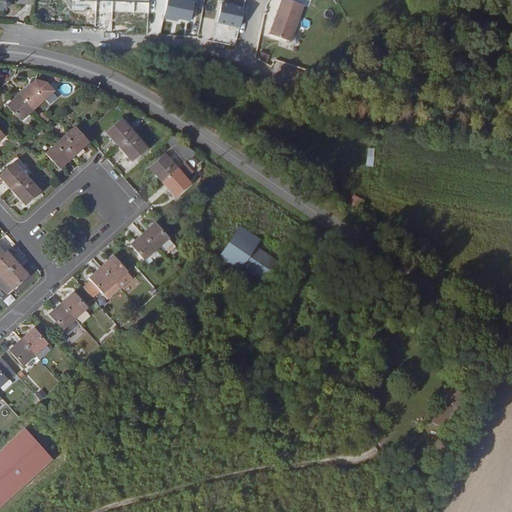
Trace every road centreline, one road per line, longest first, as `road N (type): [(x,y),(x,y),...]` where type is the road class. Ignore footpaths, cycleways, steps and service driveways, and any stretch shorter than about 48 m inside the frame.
road 1 (tertiary): [(511,346),(164,109),(65,63),(7,52)]
road 2 (track): [(511,179),(365,160),(316,144),(221,95),(141,66),(97,38)]
road 3 (track): [(106,511),(161,493),(393,448)]
road 4 (residential): [(7,52),(21,37),(47,35),(202,47),(242,59)]
road 5 (residential): [(22,236),(88,176),(124,217),(58,275)]
